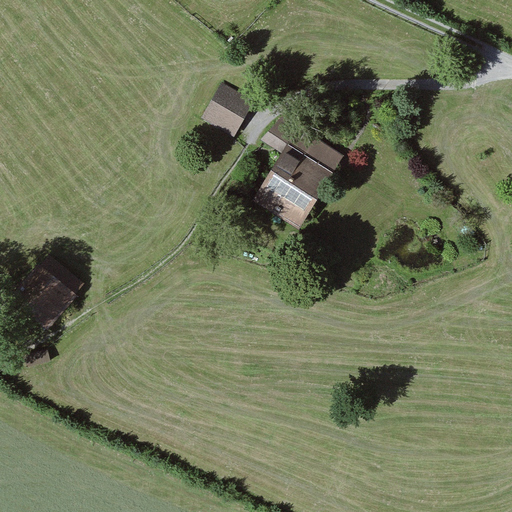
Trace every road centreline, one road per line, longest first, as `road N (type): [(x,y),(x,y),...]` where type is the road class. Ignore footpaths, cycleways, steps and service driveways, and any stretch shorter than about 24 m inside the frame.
road 1 (track): [(286,88),(458,64),(511,69)]
road 2 (track): [(385,0),(511,68)]
